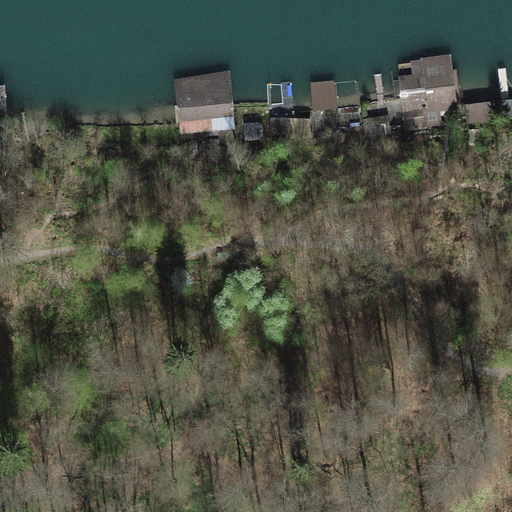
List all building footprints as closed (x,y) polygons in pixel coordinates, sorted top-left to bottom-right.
[(452,56),(397,63),(405,128),(460,122),(452,56)] [(228,74),(173,80),(179,134),(234,128),(228,74)] [(335,81),(311,83),(313,112),(337,109),(335,81)] [(4,90),(0,90),(0,125),(8,125),(4,90)] [(511,100),(465,106),(467,124),(511,119),(511,100)] [(388,116),(364,120),(366,136),(391,133),(388,116)] [(312,121),(270,119),(270,138),(312,139),(312,121)]
